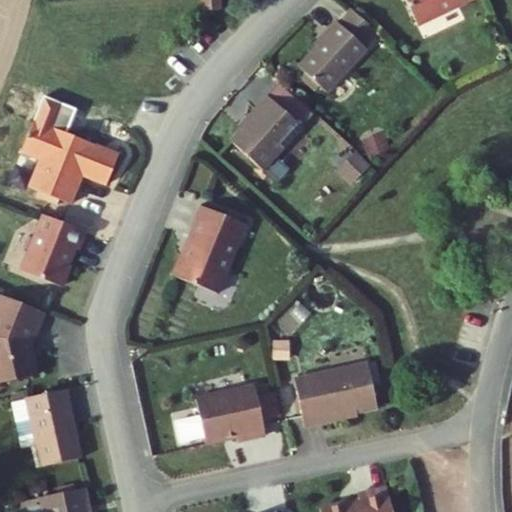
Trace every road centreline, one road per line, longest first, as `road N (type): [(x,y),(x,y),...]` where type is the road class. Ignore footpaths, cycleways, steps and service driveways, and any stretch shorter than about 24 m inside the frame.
road 1 (residential): [(137,504),(102,314),(197,99),(292,0)]
road 2 (residential): [(511,307),(483,429),(137,504)]
